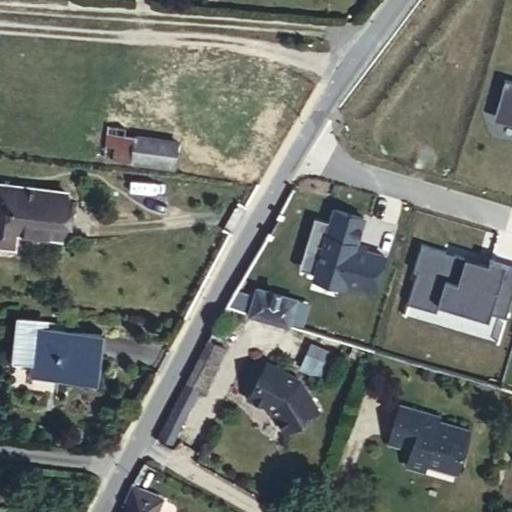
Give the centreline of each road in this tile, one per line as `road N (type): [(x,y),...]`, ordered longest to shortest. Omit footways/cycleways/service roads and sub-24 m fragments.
road 1 (track): [(367,34),(0,10)]
road 2 (residential): [(288,149),(128,447)]
road 3 (residential): [(288,149),(511,218)]
road 4 (residential): [(392,0),(288,149)]
road 5 (residential): [(128,447),(259,511)]
